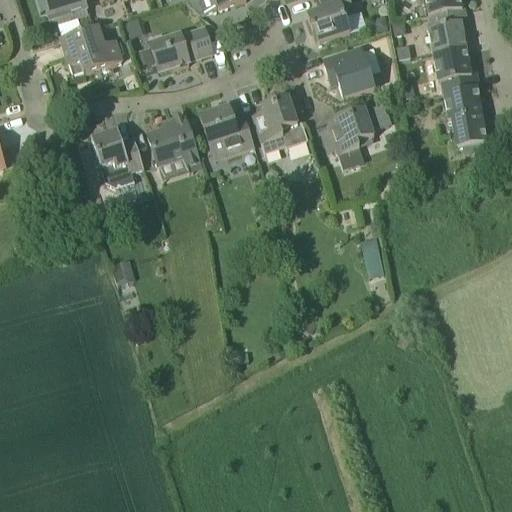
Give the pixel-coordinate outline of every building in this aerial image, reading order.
[(88,14),(82,0),(40,0),(49,26),(88,14)] [(197,0),(198,1),(183,5),(200,20),(216,14),(247,4),(245,0),(197,0)] [(351,12),(346,0),(327,0),(315,4),(319,16),(308,20),(317,49),(349,39),(341,15),(351,12)] [(424,0),(428,21),(464,14),(464,13),(462,14),(458,0),(424,0)] [(464,14),(428,21),(430,33),(427,34),(432,61),(466,55),(463,40),(469,39),(464,14)] [(389,33),(386,22),(385,19),(376,22),(372,28),(375,37),(389,33)] [(408,37),(407,26),(392,28),(393,39),(408,37)] [(104,52),(98,33),(59,45),(68,72),(79,68),(83,80),(121,67),(115,48),(104,52)] [(212,60),(204,34),(150,51),(158,79),(189,70),(187,64),(198,61),(199,64),(212,60)] [(150,67),(146,54),(134,57),(139,70),(150,67)] [(374,95),(360,54),(323,66),(327,80),(334,78),(343,105),(374,95)] [(440,87),(443,99),(479,92),(474,67),(468,69),(466,55),(432,61),(437,88),(440,87)] [(413,89),(403,90),(404,103),(414,102),(413,89)] [(455,153),(492,146),(490,132),(485,106),(479,107),(477,94),(479,93),(479,92),(443,99),(448,127),(450,127),(455,153)] [(371,136),(389,131),(383,111),(379,113),(375,101),(361,105),(364,114),(342,122),(344,125),(329,130),(328,126),(327,127),(329,134),(321,136),(328,158),(336,155),(338,161),(359,154),(357,149),(374,143),(371,136)] [(252,122),(258,141),(264,159),(285,152),(286,153),(307,147),(301,128),(296,130),(288,102),(262,111),(265,121),(255,124),(254,121),(252,122)] [(200,123),(214,165),(254,152),(244,124),(233,128),(228,113),(200,123)] [(147,141),(157,172),(183,163),(186,171),(200,166),(185,120),(171,125),(173,133),(147,141)] [(108,139),(78,149),(78,150),(91,145),(105,189),(115,194),(116,193),(118,190),(121,192),(134,188),(131,179),(144,175),(133,143),(121,147),(115,130),(114,130),(116,138),(109,140),(108,139)] [(377,203),(355,208),(354,208),(357,230),(365,229),(363,221),(361,221),(360,213),(371,211),(373,224),(381,223),(377,203)] [(369,244),(381,242),(379,225),(370,227),(370,231),(367,235),(369,244)] [(364,258),(369,282),(387,278),(382,254),(364,258)] [(112,269),(117,288),(133,284),(127,265),(112,269)] [(309,336),(316,321),(302,315),(295,330),(309,336)] [(247,357),(235,358),(236,367),(248,366),(247,357)]
